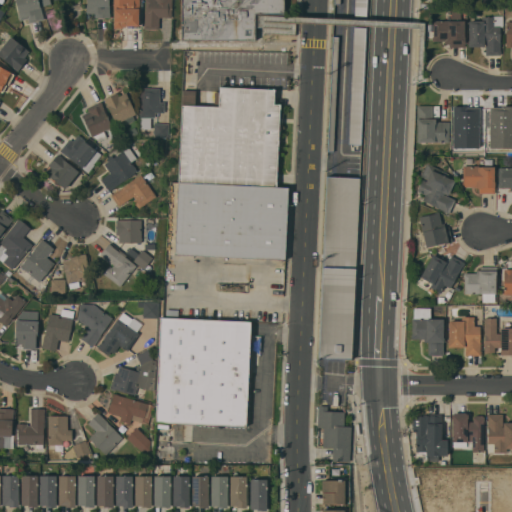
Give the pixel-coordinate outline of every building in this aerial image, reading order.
[(40,5),(42,13),(44,19),(29,22),(28,18),(19,20),(17,10),(18,10),(16,0),(50,0),(51,3),(40,5)] [(109,0),(109,17),(95,17),(95,13),(86,13),(86,9),(86,4),(87,4),(87,0),(109,0)] [(139,0),(139,25),(123,25),(123,27),(114,27),(114,8),(113,0),(139,0)] [(171,0),(171,12),(172,12),(171,17),(159,17),(158,29),(145,28),(145,0),(171,0)] [(284,0),(284,13),(254,13),(254,39),(181,39),(181,0),(284,0)] [(367,0),(355,0),(355,5),(334,4),(334,17),(353,18),(354,6),(367,6),(367,0)] [(367,0),(367,17),(354,16),(354,0),(367,0)] [(451,20),(451,11),(460,11),(460,20),(464,20),(464,36),(465,36),(465,47),(449,46),(449,43),(444,43),(444,40),(432,40),(432,36),(433,20),(451,20)] [(494,25),(499,25),(500,50),(501,50),(501,54),(485,54),(485,43),(484,43),(484,46),(468,46),(468,42),(469,42),(468,20),(481,20),(481,16),(493,16),(494,25)] [(353,26),(366,27),(361,144),(348,143),(353,26)] [(29,50),(24,56),(27,59),(17,70),(14,67),(0,55),(0,49),(10,36),(29,50)] [(333,151),(327,151),(333,36),(338,36),(333,151)] [(0,65),(14,74),(8,85),(6,84),(2,92),(0,90),(0,65)] [(129,80),(135,82),(132,88),(127,85),(129,80)] [(219,106),(219,86),(274,88),(274,103),(280,103),(277,187),(214,184),(217,106),(219,106)] [(160,101),(164,101),(164,112),(155,112),(155,117),(151,117),(150,128),(140,128),(141,117),(140,117),(140,92),(140,88),(160,88),(160,101)] [(214,184),(178,182),(182,89),(195,90),(195,105),(217,106),(214,184)] [(136,113),(133,115),(135,120),(124,125),(121,120),(116,123),(106,102),(104,98),(117,92),(118,96),(126,92),(136,113)] [(101,100),(103,104),(102,105),(112,126),(104,130),(106,136),(98,140),(93,135),(92,136),(82,114),(89,111),(87,107),(101,100)] [(433,105),(432,118),(437,118),(437,121),(449,121),(449,142),(417,141),(417,123),(416,123),(416,118),(417,118),(417,109),(417,105),(433,105)] [(511,105),(489,106),(488,148),(511,147),(511,105)] [(451,147),(478,147),(478,106),(452,106),(451,147)] [(169,123),(168,137),(153,137),(154,123),(169,123)] [(135,126),(139,133),(132,137),(128,130),(135,126)] [(108,130),(115,127),(119,136),(112,139),(108,130)] [(85,141),(96,150),(98,153),(91,162),(88,160),(82,167),(71,158),(70,158),(59,150),(69,138),(73,140),(78,134),(82,137),(81,137),(85,140),(85,141)] [(106,143),(109,138),(114,142),(110,146),(106,143)] [(109,191),(101,179),(110,172),(104,164),(108,160),(107,158),(108,158),(108,157),(112,154),(114,157),(128,146),(136,157),(131,161),(137,170),(109,191)] [(65,188),(46,173),(51,167),(48,165),(58,153),(67,160),(66,161),(79,171),(65,188)] [(448,173),(446,176),(451,178),(455,180),(448,195),(455,199),(448,213),(443,211),(444,210),(422,200),(425,194),(416,190),(422,179),(426,180),(426,178),(420,175),(427,162),(448,173)] [(494,181),(495,181),(494,192),(478,192),(478,188),(477,188),(477,187),(474,187),(474,186),(462,186),(462,181),(462,166),(494,166),(494,181)] [(498,183),(498,167),(511,167),(511,190),(510,190),(510,187),(498,187),(498,183)] [(141,173),(156,196),(139,208),(133,200),(135,198),(134,195),(118,206),(111,194),(141,173)] [(319,357),(327,176),(360,177),(351,359),(319,357)] [(83,183),(78,190),(75,187),(80,180),(83,183)] [(285,258),(174,254),(178,182),(214,184),(277,187),(289,187),(285,258)] [(0,211),(2,209),(14,218),(11,222),(11,221),(0,234),(0,211)] [(452,241),(426,247),(419,215),(439,211),(441,223),(444,222),(444,226),(448,225),(452,241)] [(0,259),(0,249),(3,252),(7,247),(0,242),(19,218),(30,227),(23,236),(32,244),(12,269),(3,261),(3,262),(0,259)] [(119,234),(116,234),(116,219),(142,219),(142,242),(139,242),(139,243),(136,243),(136,242),(118,242),(119,234)] [(33,249),(42,238),(53,248),(46,257),(54,263),(40,282),(21,267),(34,249),(33,249)] [(136,265),(120,286),(103,273),(109,265),(111,267),(114,264),(101,253),(109,243),(136,265)] [(134,260),(143,249),(152,257),(143,268),(134,260)] [(69,258),(69,256),(86,252),(87,257),(86,258),(90,277),(78,280),(80,286),(70,288),(69,282),(67,283),(64,269),(62,260),(69,258)] [(447,261),(451,254),(465,262),(450,288),(444,285),(440,292),(429,286),(427,290),(416,283),(431,257),(430,257),(432,253),(447,261)] [(464,277),(464,272),(476,272),(476,270),(481,270),(481,266),(496,266),(496,293),(479,293),(464,292),(464,277)] [(511,294),(503,294),(504,268),(511,268),(511,294)] [(65,278),(65,293),(51,293),(51,278),(65,278)] [(6,325),(0,320),(0,292),(6,297),(8,296),(12,299),(17,294),(26,301),(6,325)] [(143,317),(144,306),(137,306),(137,300),(159,301),(158,317),(143,317)] [(100,334),(101,335),(93,346),(80,337),(87,328),(85,327),(86,325),(77,319),(81,303),(93,303),(112,317),(100,334)] [(443,337),(444,337),(444,341),(443,341),(443,350),(444,350),(444,355),(428,354),(428,341),(424,341),(424,338),(411,338),(412,318),(414,318),(414,307),(430,307),(430,318),(443,318),(443,337)] [(61,315),(62,309),(73,311),(71,317),(73,317),(68,341),(58,339),(56,350),(42,347),(44,335),(45,335),(49,313),(61,315)] [(15,347),(16,319),(24,310),(38,310),(37,320),(38,320),(37,343),(38,343),(38,348),(15,347)] [(129,348),(128,350),(120,344),(114,352),(111,350),(108,354),(97,346),(118,317),(119,318),(123,311),(132,317),(127,324),(139,333),(129,348)] [(156,425),(161,321),(166,321),(166,313),(178,313),(178,322),(250,325),(249,355),(252,355),(250,381),(248,380),(245,429),(156,425)] [(461,320),(461,316),(474,316),(474,325),(480,325),(480,351),(481,351),(481,355),(465,355),(465,345),(464,345),(464,346),(448,346),(448,340),(448,320),(461,320)] [(511,354),(500,354),(500,347),(494,347),(494,351),(484,351),(484,317),(496,317),(496,333),(500,333),(500,327),(511,327),(511,354)] [(148,349),(153,359),(156,360),(154,390),(146,389),(137,386),(135,394),(115,388),(115,389),(110,388),(115,371),(117,372),(119,365),(140,371),(140,369),(136,368),(136,366),(141,364),(137,355),(148,349)] [(108,411),(113,392),(148,403),(146,411),(151,413),(148,424),(131,419),(130,423),(129,422),(129,423),(127,423),(127,422),(120,419),(121,416),(108,411)] [(349,461),(332,460),(333,447),(322,446),(323,426),(317,426),(318,405),(327,405),(327,410),(344,411),(344,425),(351,426),(349,461)] [(14,413),(13,413),(13,422),(12,422),(11,434),(13,434),(13,447),(2,447),(2,446),(0,446),(0,407),(14,408),(14,413)] [(44,428),(43,428),(43,444),(18,443),(18,428),(17,428),(17,423),(27,423),(27,425),(31,425),(31,407),(44,408),(44,428)] [(96,430),(88,422),(98,412),(123,437),(105,454),(89,437),(96,430)] [(452,441),(452,417),(451,417),(451,413),(453,413),(453,412),(461,412),(466,412),(466,413),(468,413),(468,418),(467,418),(467,421),(473,421),(473,416),(474,416),(475,415),(482,415),(482,416),(484,416),(484,420),(483,451),(471,451),(472,435),(467,435),(467,441),(452,441)] [(503,413),(502,428),(503,428),(503,422),(511,422),(511,448),(506,448),(506,452),(494,452),(494,451),(487,451),(487,443),(488,443),(488,433),(487,433),(487,428),(488,428),(488,425),(487,425),(487,417),(487,413),(503,413)] [(441,439),(447,439),(447,454),(438,454),(438,460),(429,460),(429,455),(427,455),(427,461),(415,461),(415,430),(413,430),(413,428),(412,428),(412,415),(422,415),(422,414),(441,414),(441,439)] [(68,429),(72,429),(72,439),(63,439),(63,444),(48,444),(48,419),(47,419),(47,415),(67,415),(68,429)] [(136,426),(155,446),(146,455),(126,436),(136,426)] [(90,452),(77,457),(72,445),(86,439),(90,452)] [(23,479),(22,479),(22,474),(38,474),(37,506),(28,506),(28,504),(23,504),(23,479)] [(18,506),(9,506),(9,504),(2,504),(2,475),(19,475),(18,506)] [(56,506),(47,506),(47,504),(46,504),(46,506),(41,506),(41,505),(40,505),(40,475),(56,475),(56,506)] [(75,506),(66,506),(66,505),(59,504),(59,475),(75,475),(75,506)] [(94,506),(85,506),(85,505),(77,505),(78,475),(94,475),(94,506)] [(113,506),(104,506),(104,504),(103,504),(103,506),(99,506),(99,505),(96,505),(97,475),(113,475),(113,506)] [(132,506),(123,506),(123,505),(116,504),(116,475),(132,475),(132,506)] [(135,475),(151,475),(151,507),(141,507),(141,505),(135,505),(135,475)] [(154,475),(170,475),(170,506),(161,506),(161,505),(160,505),(160,507),(156,507),(156,505),(154,505),(154,475)] [(173,475),(190,475),(189,506),(180,506),(180,505),(173,505),(173,475)] [(192,475),(208,475),(208,507),(199,507),(199,505),(192,505),(192,475)] [(211,475),(227,475),(227,507),(218,507),(218,505),(217,505),(217,507),(213,507),(213,505),(211,505),(211,475)] [(230,475),(246,475),(246,507),(237,507),(237,505),(230,505),(230,475)] [(250,479),(266,478),(267,510),(257,510),(257,508),(250,508),(250,479)] [(322,503),(322,501),(322,493),(322,491),(321,491),(321,479),(348,479),(348,496),(344,496),(344,503),(322,503)]
